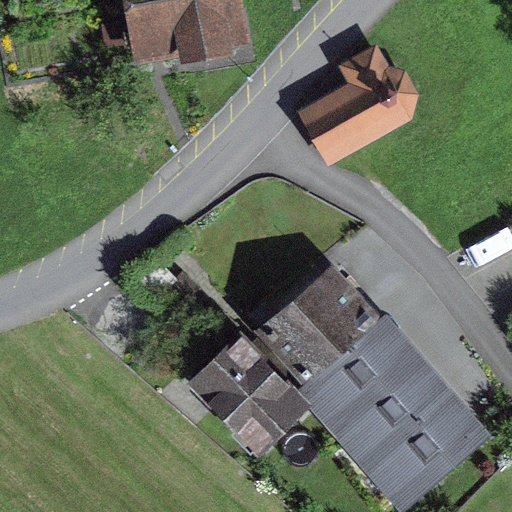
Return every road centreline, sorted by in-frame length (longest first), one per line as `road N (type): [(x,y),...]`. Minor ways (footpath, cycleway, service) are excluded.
road 1 (residential): [(254,125),(280,151),(397,225),(511,367)]
road 2 (residential): [(254,125),(99,265),(0,313)]
road 3 (residential): [(373,0),(254,125)]
